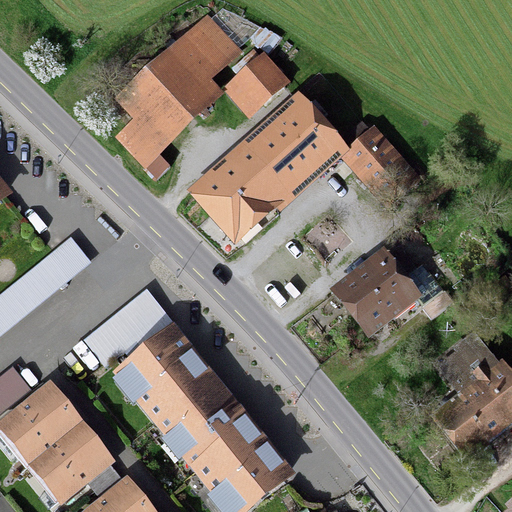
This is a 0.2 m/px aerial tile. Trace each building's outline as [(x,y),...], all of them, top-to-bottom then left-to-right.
[(245,245),(346,151),(395,204),(432,169),(380,114),(358,134),(272,41),(263,50),(218,2),(120,93),(140,114),(124,128),(156,162),(235,89),(262,118),(189,185),(245,245)] [(334,280),(375,333),(425,294),(439,312),(461,295),(425,250),(413,259),(394,234),(334,280)] [(0,338),(91,265),(71,241),(0,299),(0,338)] [(152,297),(87,347),(103,366),(167,317),(152,297)] [(175,338),(128,375),(234,511),(242,511),(285,479),(175,338)] [(511,356),(438,413),(470,455),(511,423),(511,356)] [(15,370),(0,381),(0,412),(30,389),(15,370)] [(3,429),(32,464),(78,427),(49,391),(3,429)] [(108,463),(78,427),(32,464),(63,501),(108,463)] [(92,511),(148,511),(127,485),(92,511)]
